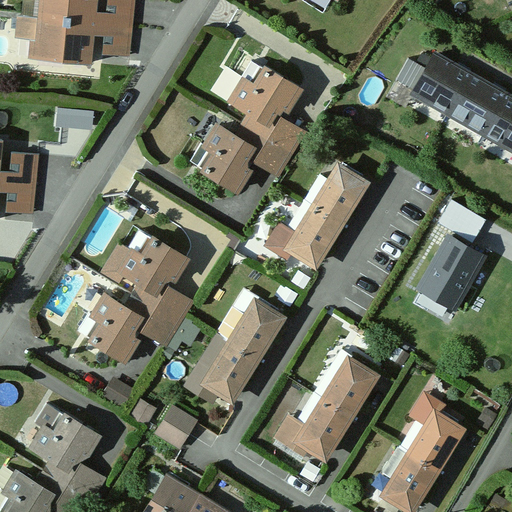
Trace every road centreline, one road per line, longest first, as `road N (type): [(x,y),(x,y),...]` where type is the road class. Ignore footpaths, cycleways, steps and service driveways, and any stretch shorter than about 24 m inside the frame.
road 1 (residential): [(0,325),(204,0)]
road 2 (residential): [(316,299),(219,452),(316,511)]
